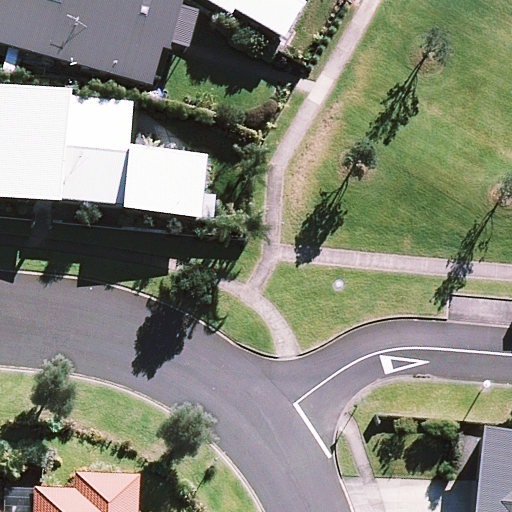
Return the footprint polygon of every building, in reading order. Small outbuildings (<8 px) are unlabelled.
[(193,10),(156,0),(58,0),(55,12),(11,0),(0,0),(0,50),(168,98),(193,10)] [(302,0),(191,0),(226,20),(229,15),(277,44),(302,0)] [(128,108),(0,94),(0,202),(196,223),(202,163),(123,155),(128,108)] [(511,511),(511,438),(477,435),(476,453),(470,511),(511,511)] [(137,511),(139,482),(77,479),(77,494),(36,492),(35,511),(137,511)]
